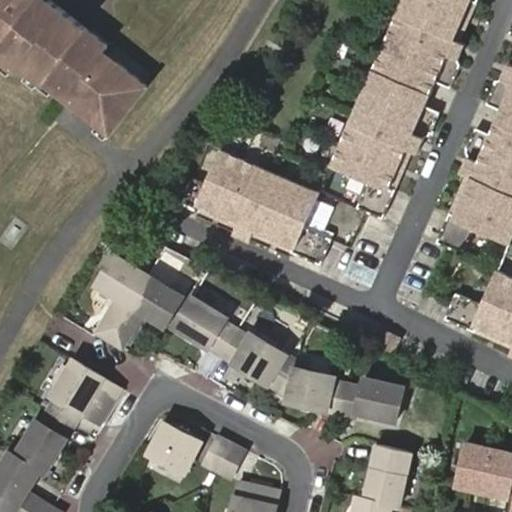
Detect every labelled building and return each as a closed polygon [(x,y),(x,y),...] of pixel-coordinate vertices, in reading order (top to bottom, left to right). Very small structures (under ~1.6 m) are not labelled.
[(0,0),(0,55),(6,60),(16,69),(21,64),(31,72),(42,81),(55,91),(67,100),(105,53),(110,45),(54,0),(0,0)] [(367,178),(355,205),(381,216),(395,187),(388,184),(407,143),(418,148),(424,134),(428,133),(439,110),(423,103),(434,78),(449,86),(461,63),(459,57),(465,42),(454,36),(470,0),(474,0),(476,1),(476,0),(403,0),(332,162),(367,178)] [(121,66),(105,53),(67,100),(78,109),(96,86),(101,89),(121,66)] [(0,66),(11,76),(16,69),(6,60),(0,66)] [(509,240),(511,234),(511,62),(505,77),(499,80),(489,103),(503,109),(492,133),(477,126),(466,150),(462,168),(473,172),(455,214),(449,211),(436,241),(462,252),(474,225),(509,240)] [(147,86),(121,66),(101,89),(96,86),(78,109),(97,124),(109,134),(147,86)] [(27,78),(38,87),(42,81),(31,72),(27,78)] [(50,96),(55,91),(42,81),(38,87),(50,96)] [(109,134),(97,124),(92,130),(105,140),(109,134)] [(320,189),(222,146),(207,182),(193,176),(182,201),(198,208),(201,203),(239,220),(234,231),(250,237),(254,226),(293,244),(291,249),(320,262),(332,236),(304,225),(320,189)] [(131,302),(149,274),(116,253),(99,283),(120,295),(131,302)] [(511,274),(498,269),(483,305),(456,291),(444,317),(474,330),(476,324),(511,340),(511,349),(510,352),(511,352),(511,274)] [(184,294),(149,274),(131,302),(143,310),(166,323),(167,321),(174,310),(184,294)] [(120,295),(114,304),(126,312),(131,302),(120,295)] [(222,355),(237,331),(223,323),(225,319),(191,298),(181,314),(174,326),(222,355)] [(131,302),(126,312),(138,318),(143,310),(131,302)] [(114,304),(98,331),(110,339),(126,312),(114,304)] [(167,321),(174,326),(181,314),(174,310),(167,321)] [(126,312),(110,339),(122,346),(138,318),(126,312)] [(381,328),(375,342),(391,349),(398,336),(381,328)] [(249,337),(237,331),(222,355),(270,384),(288,355),(251,334),(249,337)] [(297,361),(288,355),(270,384),(289,396),(295,367),(297,361)] [(117,385),(75,359),(53,396),(57,397),(50,410),(75,426),(83,413),(96,421),(117,385)] [(295,367),(289,396),(288,399),(287,402),(342,415),(349,382),(337,380),(337,375),(295,367)] [(366,387),(349,382),(342,415),(358,418),(359,413),(399,421),(407,382),(367,374),(366,387)] [(100,423),(122,388),(117,385),(96,421),(100,423)] [(75,426),(50,410),(42,424),(37,420),(16,454),(41,470),(46,472),(75,426)] [(203,440),(168,421),(152,452),(188,471),(203,440)] [(234,443),(219,435),(205,463),(220,470),(234,443)] [(511,486),(511,451),(467,441),(457,484),(510,496),(511,486)] [(235,479),(250,451),(234,443),(220,470),(235,479)] [(394,502),(403,504),(410,466),(405,465),(408,449),(380,443),(368,497),(394,502)] [(16,454),(11,451),(0,468),(0,492),(20,505),(28,491),(41,470),(16,454)] [(234,511),(277,511),(282,490),(240,482),(234,511)] [(27,510),(36,496),(28,491),(20,505),(27,510)] [(14,511),(20,505),(0,492),(0,511),(14,511)] [(357,511),(392,511),(394,502),(368,497),(362,495),(357,511)] [(63,511),(56,508),(36,496),(27,510),(30,511),(63,511)]
